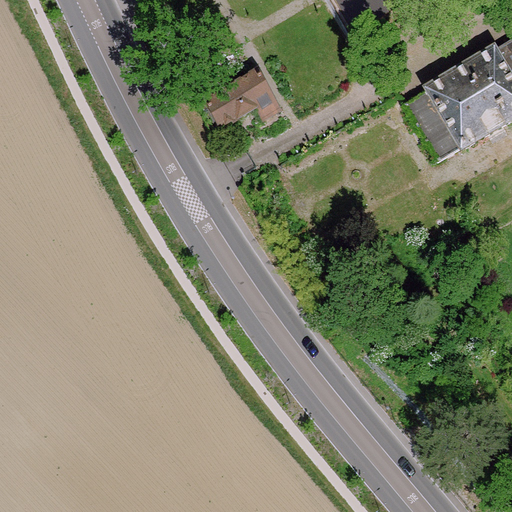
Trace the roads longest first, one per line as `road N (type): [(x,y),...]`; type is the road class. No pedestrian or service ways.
road 1 (primary): [(424,511),(238,275),(170,166),(87,0)]
road 2 (unknown): [(176,175),(295,130),(360,84),(403,0)]
